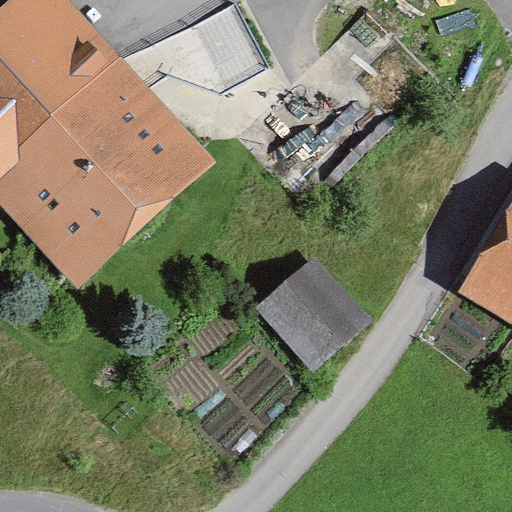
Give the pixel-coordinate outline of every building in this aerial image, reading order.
[(37,212),(81,260),(196,154),(155,108),(135,125),(124,113),(145,93),(58,0),(48,0),(33,15),(19,0),(18,0),(0,17),(0,165),(3,162),(44,206),(37,212)] [(240,0),(239,0),(163,36),(188,89),(265,53),(240,0)] [(383,96),(416,61),(367,14),(334,49),(383,96)] [(511,243),(483,291),(511,308),(511,243)] [(314,288),(285,314),(319,353),(348,327),(314,288)]
